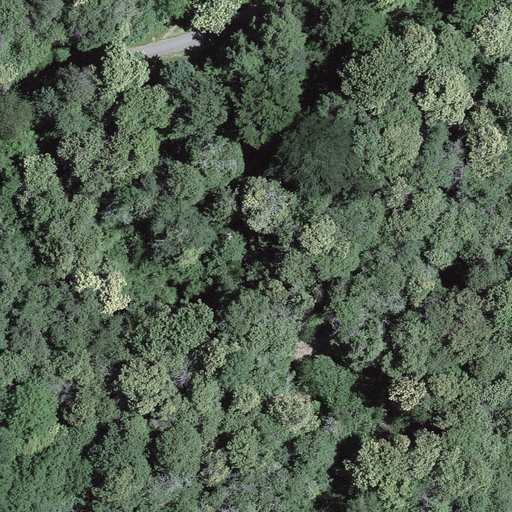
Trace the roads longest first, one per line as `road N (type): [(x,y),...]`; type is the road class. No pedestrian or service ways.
road 1 (unclassified): [(147,44),(0,99)]
road 2 (unclassified): [(147,44),(230,29),(278,0)]
